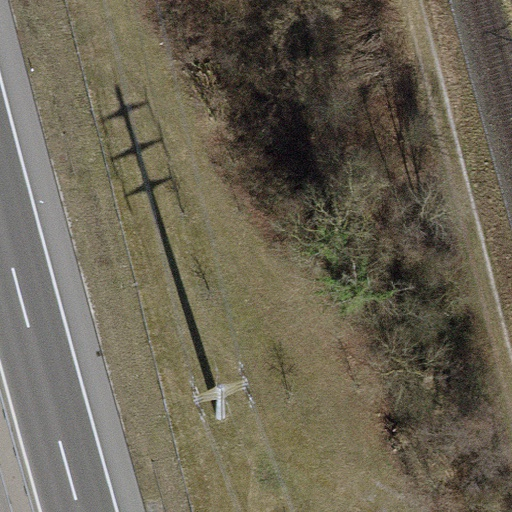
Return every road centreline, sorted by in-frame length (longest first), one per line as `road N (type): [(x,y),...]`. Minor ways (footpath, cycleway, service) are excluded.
road 1 (track): [(413,0),(511,385)]
road 2 (motorway): [(82,511),(0,210)]
